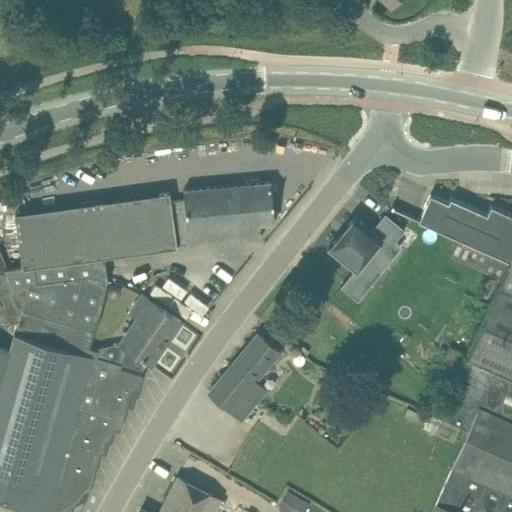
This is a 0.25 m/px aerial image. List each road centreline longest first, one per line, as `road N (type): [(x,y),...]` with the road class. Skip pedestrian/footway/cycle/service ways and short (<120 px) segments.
road 1 (unclassified): [(374,147),(210,349),(113,511)]
road 2 (secondary): [(0,135),(120,98),(209,85),(389,82)]
road 3 (unclassified): [(484,32),(431,24),(392,33),(340,0)]
road 4 (unclassified): [(374,147),(420,162),(511,161)]
